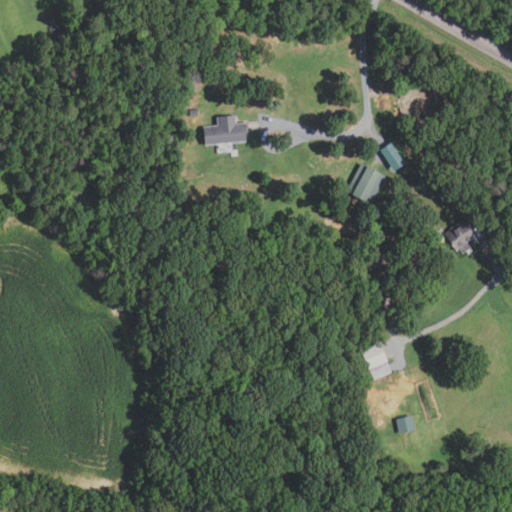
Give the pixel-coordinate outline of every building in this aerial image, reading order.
[(116,0),(116,13),(95,12),(95,0),(116,0)] [(244,141),(203,145),(201,126),(216,125),(215,116),(234,114),(235,123),(245,122),(246,132),(243,132),(244,141)] [(428,139),(431,146),(424,150),(420,143),(428,139)] [(20,170),(8,164),(14,151),(26,156),(20,170)] [(367,205),(344,192),(360,163),(383,176),(367,205)] [(22,198),(17,204),(10,198),(15,192),(22,198)] [(459,254),(456,249),(454,251),(442,234),(462,221),(474,238),(471,241),(473,244),(459,254)] [(372,382),(359,351),(377,343),(391,374),(372,382)] [(414,430),(398,434),(394,419),(411,415),(414,430)]
